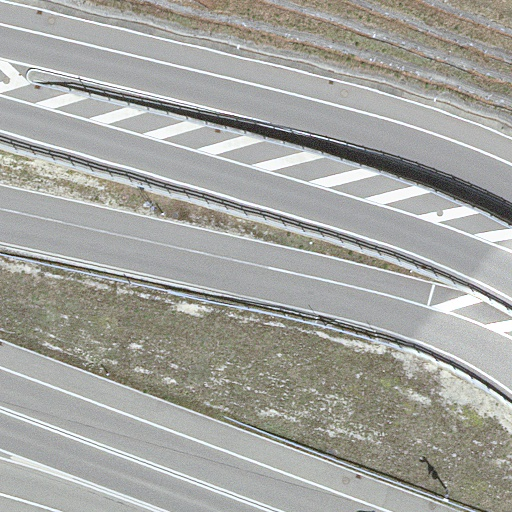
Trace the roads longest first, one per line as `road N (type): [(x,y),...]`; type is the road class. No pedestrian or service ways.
road 1 (trunk): [(511,269),(424,233),(0,108)]
road 2 (trunk): [(511,362),(431,319),(363,297),(0,218)]
road 3 (trunk): [(511,183),(391,134),(0,35)]
road 4 (trunk): [(0,407),(247,499)]
road 5 (trunk): [(0,466),(247,499)]
